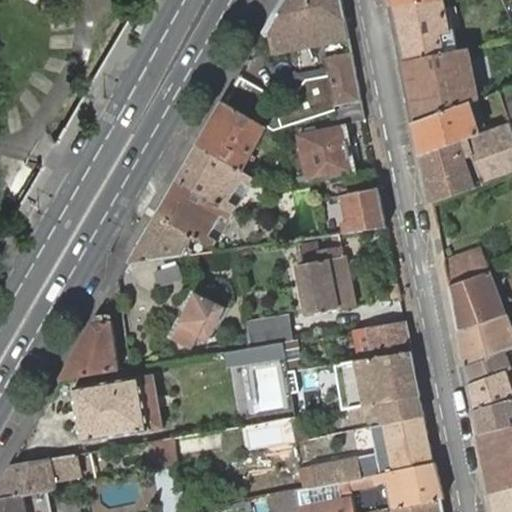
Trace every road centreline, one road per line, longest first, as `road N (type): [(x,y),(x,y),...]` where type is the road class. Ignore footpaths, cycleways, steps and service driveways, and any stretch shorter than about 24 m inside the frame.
road 1 (residential): [(367,0),(469,511)]
road 2 (primary): [(0,403),(234,0)]
road 3 (primary): [(183,0),(0,322)]
